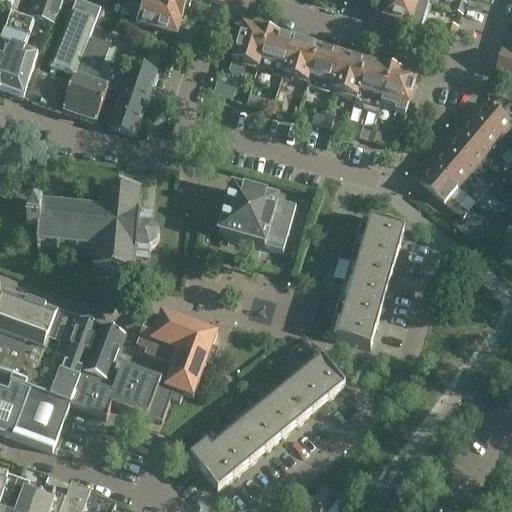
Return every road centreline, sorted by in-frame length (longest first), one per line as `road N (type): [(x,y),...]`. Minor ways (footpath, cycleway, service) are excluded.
road 1 (residential): [(263,511),(385,405),(407,369),(445,244)]
road 2 (residential): [(182,127),(170,157),(144,160),(0,114)]
road 3 (residential): [(350,31),(464,67),(483,60),(501,0)]
road 4 (residential): [(374,180),(182,127)]
road 5 (residential): [(182,127),(219,0)]
